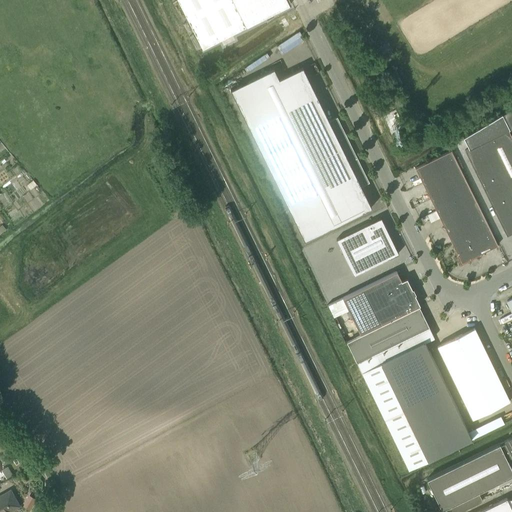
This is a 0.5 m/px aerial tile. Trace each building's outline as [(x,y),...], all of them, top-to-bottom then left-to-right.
[(246,26),(232,0),(177,0),(202,48),(246,26)] [(232,0),(246,26),(263,18),(264,18),(273,13),(272,13),(280,9),(281,8),(288,4),(288,5),(289,4),(289,3),(287,0),(232,0)] [(381,67),(386,65),(385,63),(394,57),(386,43),(372,51),(381,67)] [(273,68),(230,90),(304,240),(371,207),(366,196),(363,197),(358,187),(369,182),(337,117),(326,122),(316,101),(318,100),(302,67),(279,79),(273,68)] [(511,107),(503,113),(511,131),(511,107)] [(511,137),(501,114),(463,137),(468,148),(465,150),(506,234),(511,231),(511,137)] [(475,200),(451,150),(415,168),(439,218),(475,200)] [(475,200),(439,218),(461,263),(497,245),(475,200)] [(366,224),(336,239),(353,275),(398,253),(383,223),(382,221),(378,219),(375,220),(366,224)] [(396,271),(342,297),(360,334),(420,305),(414,294),(415,294),(415,293),(414,293),(412,290),(413,289),(413,288),(412,289),(406,278),(401,281),(396,271)] [(410,311),(347,342),(356,363),(357,363),(408,469),(472,439),(468,430),(425,341),(429,340),(434,337),(429,328),(419,307),(410,311)] [(472,418),(500,405),(509,401),(474,328),(437,346),(472,418)] [(511,436),(507,439),(426,479),(441,510),(442,511),(458,511),(482,500),(478,492),(505,478),(511,475),(511,469),(508,461),(511,459),(511,436)] [(0,511),(7,511),(19,506),(10,489),(0,495),(0,511)] [(511,511),(511,508),(511,509),(506,498),(477,511),(511,511)]
